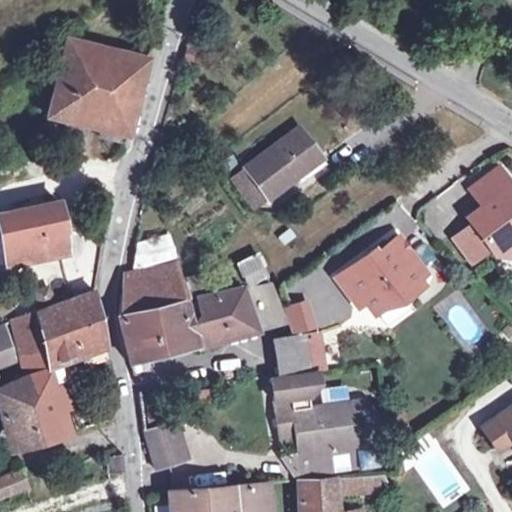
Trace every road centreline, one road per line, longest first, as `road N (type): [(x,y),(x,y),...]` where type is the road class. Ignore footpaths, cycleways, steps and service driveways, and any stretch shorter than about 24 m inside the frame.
road 1 (residential): [(139,511),(126,384),(105,287),(182,0)]
road 2 (residential): [(511,114),(306,0)]
road 3 (track): [(139,166),(0,191)]
